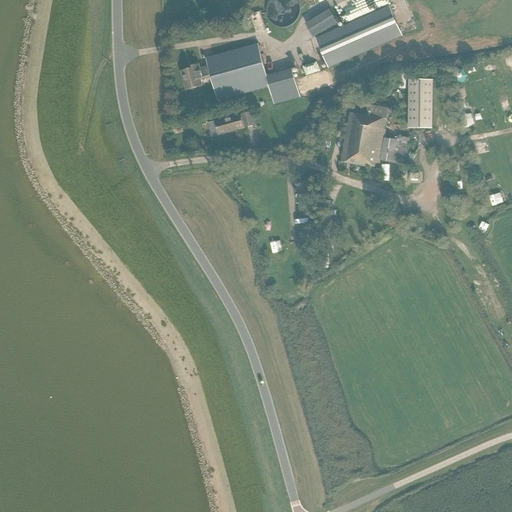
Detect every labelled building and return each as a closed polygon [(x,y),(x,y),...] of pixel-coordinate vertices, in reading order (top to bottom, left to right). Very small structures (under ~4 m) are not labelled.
[(270,0),(270,1),(268,3),(267,6),(266,9),(266,11),(266,14),(267,16),(268,19),(269,21),(271,23),(273,25),(275,26),(278,27),(280,28),(283,28),(286,28),(289,27),(291,26),(293,25),(296,22),(297,20),(299,18),(300,16),(300,13),(300,10),(300,7),(299,4),(298,2),(296,0),(270,0)] [(315,39),(329,69),(402,37),(389,6),(315,39)] [(306,24),(307,27),(314,38),(338,23),(330,9),(314,19),(306,24)] [(267,76),(259,44),(207,58),(209,66),(200,68),(199,65),(188,68),(188,70),(182,72),(187,90),(203,86),(201,79),(203,79),(203,78),(211,76),(218,101),(270,87),(275,104),(301,97),(293,69),(267,76)] [(434,129),(434,81),(409,80),(409,129),(434,129)] [(385,138),(388,119),(387,119),(389,109),(368,105),(366,116),(351,113),(342,162),(370,167),(370,166),(380,167),(381,161),(394,163),(406,165),(411,139),(398,137),(398,140),(385,138)] [(216,122),(209,124),(213,137),(256,125),(252,112),(241,115),(240,112),(237,113),(238,116),(216,122)]
